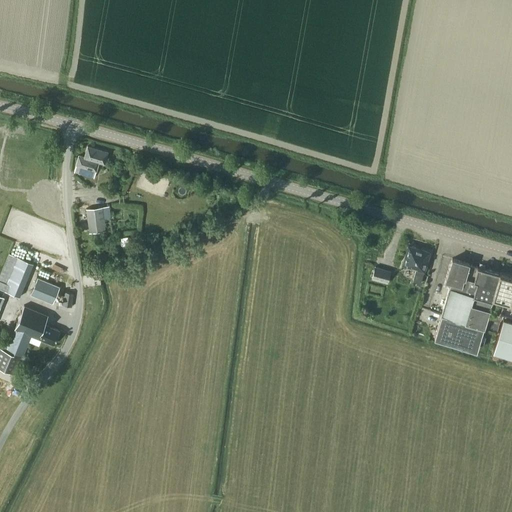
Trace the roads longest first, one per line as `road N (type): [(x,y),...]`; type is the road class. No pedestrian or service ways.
road 1 (tertiary): [(511,251),(73,124)]
road 2 (unclassified): [(0,447),(77,326),(66,172),(73,124)]
